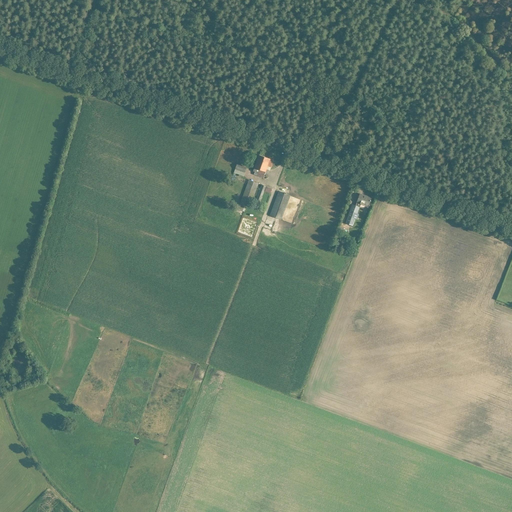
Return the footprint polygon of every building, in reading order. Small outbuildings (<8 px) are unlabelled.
[(255,172),(254,175),(263,178),(266,169),(270,170),(273,160),(259,155),(253,171),(255,172)] [(247,167),(237,163),(234,173),(244,176),(247,167)] [(238,209),(243,211),(244,211),(245,209),(244,208),(247,200),(251,202),(258,183),(248,180),(238,209)] [(251,206),(257,209),(266,186),(262,185),(254,204),(252,203),(251,206)] [(290,196),(287,194),(279,191),(277,196),(270,215),(281,219),(290,196)] [(345,223),(353,226),(361,203),(368,206),(371,198),(360,194),(356,206),(352,204),(345,223)]
